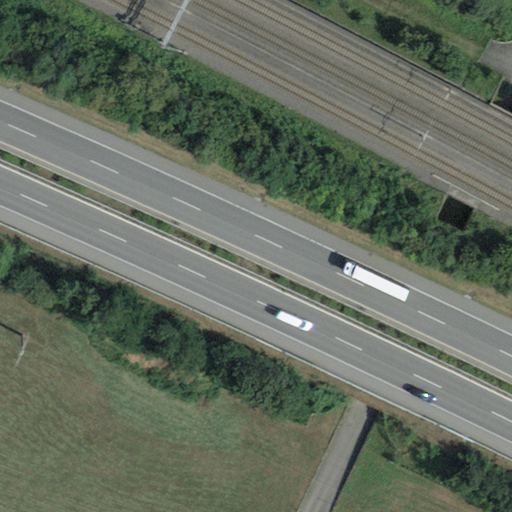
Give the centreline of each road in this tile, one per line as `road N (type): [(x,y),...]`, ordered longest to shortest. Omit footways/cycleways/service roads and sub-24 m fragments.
road 1 (motorway): [(511,357),(0,122)]
road 2 (motorway): [(0,189),(511,424)]
road 3 (unclassified): [(314,511),(511,93)]
